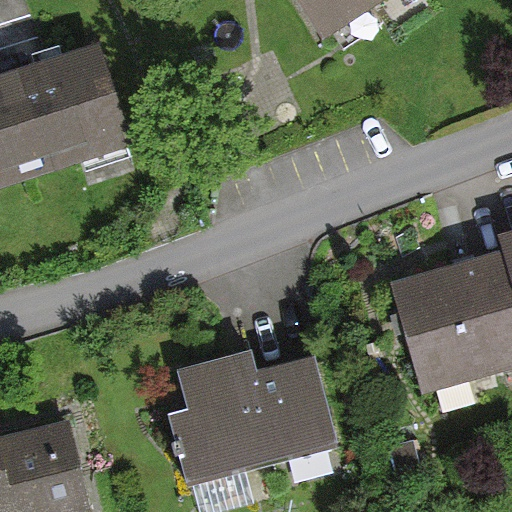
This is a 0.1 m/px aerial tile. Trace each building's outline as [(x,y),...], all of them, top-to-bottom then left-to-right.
[(304,0),(324,30),(369,0),(304,0)] [(101,47),(0,80),(0,182),(132,138),(101,47)] [(511,261),(401,289),(425,382),(511,359),(511,261)] [(171,420),(187,482),(341,443),(320,363),(268,377),(263,358),(187,378),(196,413),(171,420)] [(96,511),(74,429),(0,448),(0,511),(96,511)]
